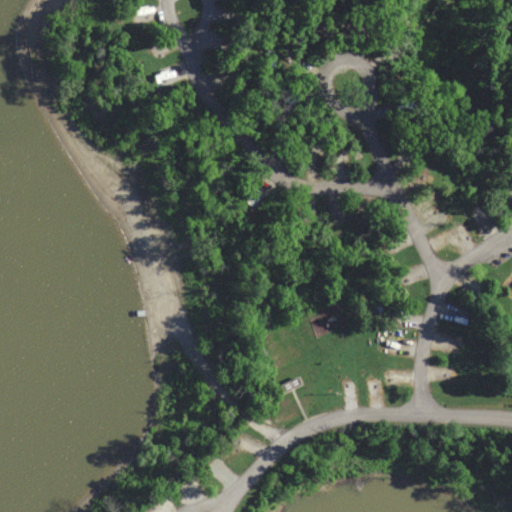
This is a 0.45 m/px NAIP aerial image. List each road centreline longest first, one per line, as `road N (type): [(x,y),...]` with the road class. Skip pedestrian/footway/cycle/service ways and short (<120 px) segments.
road 1 (residential): [(511,423),(343,411),(295,430),(256,475),(208,507),(180,511),(208,507)]
road 2 (residential): [(169,14),(191,54),(217,33),(229,7),(224,0),(169,14)]
